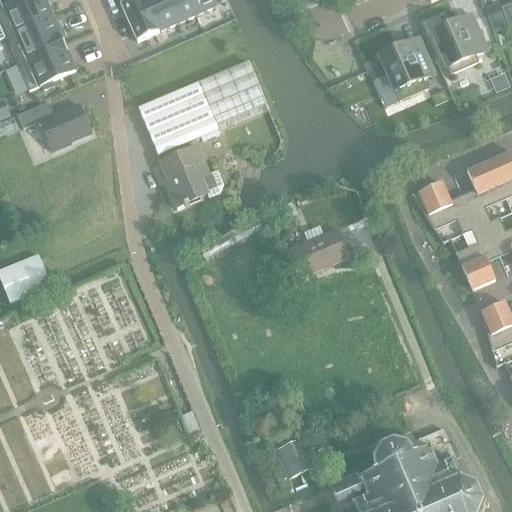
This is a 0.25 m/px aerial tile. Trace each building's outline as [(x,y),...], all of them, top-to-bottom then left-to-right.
[(44,0),(25,0),(0,11),(0,27),(6,40),(52,20),(45,2),(44,0)] [(0,0),(0,11),(25,0),(0,0)] [(142,0),(135,0),(121,6),(138,44),(158,35),(142,0)] [(142,0),(158,35),(177,27),(164,0),(142,0)] [(186,0),(164,0),(177,27),(195,19),(186,0)] [(210,0),(186,0),(195,19),(215,10),(210,0)] [(511,5),(502,10),(509,30),(511,28),(511,5)] [(488,53),(472,18),(471,19),(473,23),(452,32),(450,28),(433,36),(451,78),(479,65),(476,58),(488,53)] [(52,20),(6,40),(17,67),(19,66),(64,46),(60,37),(52,20)] [(398,51),(380,59),(400,105),(428,92),(423,81),(435,76),(420,41),(418,42),(420,47),(400,56),(398,51)] [(19,66),(17,67),(29,94),(42,89),(44,93),(54,88),(52,84),(76,74),(68,55),(64,46),(19,66)] [(367,76),(369,75),(380,70),(376,60),(363,66),(367,74),(367,76)] [(248,64),(138,110),(158,158),(219,133),(217,128),(266,107),(248,64)] [(445,92),(431,98),(435,108),(449,102),(445,92)] [(78,108),(53,118),(48,105),(17,118),(22,132),(40,125),(52,155),(70,147),(70,146),(91,137),(78,108)] [(14,121),(0,126),(0,139),(18,132),(14,121)] [(196,151),(160,166),(171,192),(168,194),(174,210),(183,207),(184,208),(188,206),(188,205),(207,197),(208,199),(218,194),(222,186),(216,172),(207,176),(196,151)] [(511,154),(490,165),(507,203),(511,201),(511,154)] [(490,165),(467,174),(475,193),(463,198),(477,231),(486,228),(490,226),(484,213),(507,203),(490,165)] [(477,231),(463,198),(450,204),(442,185),(412,199),(434,233),(457,223),(463,238),(472,234),(477,231)] [(292,205),(281,211),(287,221),(297,215),(292,205)] [(203,260),(261,229),(256,221),(198,252),(203,260)] [(511,234),(505,237),(498,222),(490,226),(486,228),(500,259),(511,253),(511,234)] [(477,246),(455,256),(472,293),(495,283),(487,265),(500,259),(486,228),(477,231),(472,234),(477,246)] [(339,232),(322,239),(319,230),(303,237),(307,245),(285,254),(297,282),(350,260),(339,232)] [(38,258),(0,273),(0,281),(10,307),(51,290),(38,258)] [(511,321),(505,305),(481,315),(492,355),(511,346),(511,321)] [(190,442),(201,437),(191,415),(180,419),(190,442)] [(258,442),(271,437),(264,418),(251,423),(258,442)] [(483,511),(486,507),(487,507),(488,507),(488,504),(487,504),(485,504),(480,491),(481,490),(482,489),(479,487),(479,488),(478,489),(463,483),(462,480),(461,481),(455,467),(457,466),(457,464),(458,464),(458,462),(460,461),(454,445),(449,447),(443,432),(409,446),(407,446),(406,448),(395,446),(395,445),(395,444),(391,444),(391,445),(391,447),(383,450),(382,449),(382,448),(379,450),(380,451),(381,452),(374,462),(373,462),(372,461),(372,464),(373,464),(374,465),(375,476),(361,481),(360,478),(329,490),(338,511),(343,511),(352,508),(353,510),(355,509),(356,511),(483,511)] [(288,483),(315,471),(303,444),(276,456),(282,469),(279,471),(283,482),(287,480),(288,483)]
